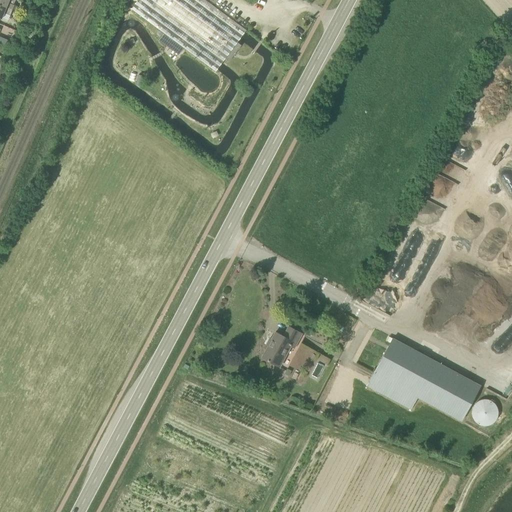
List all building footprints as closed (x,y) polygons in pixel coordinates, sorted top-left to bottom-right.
[(0,0),(0,5),(12,11),(12,10),(13,10),(16,11),(18,7),(15,5),(8,3),(9,0),(0,0)] [(246,30),(205,0),(138,0),(131,9),(215,72),(225,59),(229,62),(241,45),(237,42),(246,30)] [(10,16),(12,11),(0,5),(0,18),(1,19),(4,13),(10,16)] [(127,65),(122,74),(126,76),(131,67),(127,65)] [(294,348),(302,334),(288,327),(283,336),(275,332),(262,358),(279,367),(284,359),(282,358),(289,345),(294,348)] [(480,386),(392,338),(367,386),(375,391),(411,409),(417,397),(461,421),(480,386)] [(472,409),(471,411),(471,413),(472,414),(472,416),(472,417),(473,419),(474,420),(475,421),(476,422),(477,423),(478,424),(479,424),(480,425),(482,425),(484,426),(485,426),(486,426),(487,426),(489,425),(490,425),(491,424),(492,424),(493,423),(494,422),(495,421),(496,420),(497,418),(498,417),(498,415),(499,414),(499,413),(499,411),(499,410),(498,409),(498,408),(498,407),(497,405),(496,404),(495,403),(494,402),(493,401),(492,400),(490,400),(489,399),(488,399),(486,398),(485,398),(484,398),(483,399),(482,399),(481,399),(479,400),(478,400),(477,401),(476,402),(475,403),(474,403),(474,404),(474,405),(473,406),(472,407),(472,408),(472,409)]
